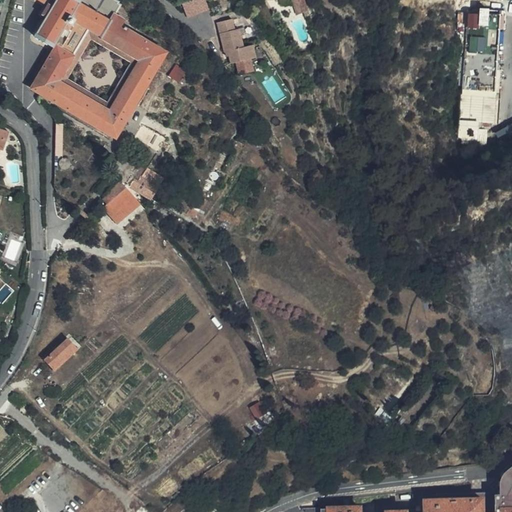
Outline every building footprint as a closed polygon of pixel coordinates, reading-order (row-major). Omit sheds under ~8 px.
[(192,14),(209,8),(206,0),(191,0),(188,1),(192,14)] [(293,0),(298,12),(304,9),(306,14),(309,12),(304,0),(293,0)] [(165,54),(123,27),(126,21),(112,13),(109,19),(81,3),(71,20),(76,24),(72,30),(67,27),(54,47),(32,88),(118,138),(165,54)] [(494,95),(497,19),(501,19),(502,12),(477,11),(477,16),(464,15),(461,93),(494,95)] [(230,64),(248,60),(253,59),(250,45),(241,47),(236,29),(231,29),(228,18),(213,22),(225,66),(230,64)] [(251,72),(248,60),(230,64),(233,76),(251,72)] [(157,151),(165,137),(141,123),(133,138),(157,151)] [(148,200),(151,202),(159,190),(141,176),(137,181),(134,179),(130,183),(128,187),(148,200)] [(107,203),(125,187),(119,181),(109,190),(110,191),(102,198),(107,203)] [(107,203),(102,208),(120,228),(143,207),(125,187),(107,203)] [(52,370),(75,348),(66,338),(42,361),(52,370)] [(406,419),(400,414),(396,419),(402,424),(406,419)]
